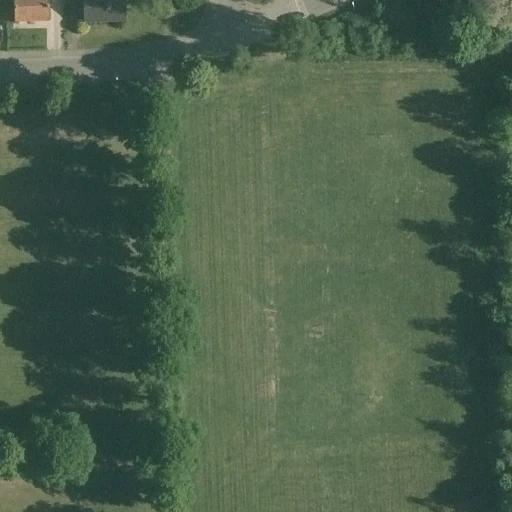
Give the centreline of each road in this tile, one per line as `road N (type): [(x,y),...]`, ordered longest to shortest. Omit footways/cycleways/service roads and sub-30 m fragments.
road 1 (residential): [(178,511),(155,63)]
road 2 (residential): [(0,72),(155,63)]
